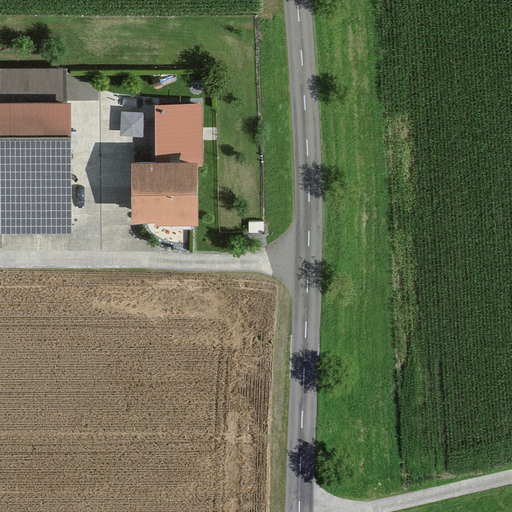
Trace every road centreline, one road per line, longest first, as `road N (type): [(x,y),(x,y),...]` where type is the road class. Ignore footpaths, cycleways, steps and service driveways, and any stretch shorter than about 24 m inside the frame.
road 1 (tertiary): [(297,0),(308,261),(299,511)]
road 2 (track): [(0,261),(308,261)]
road 3 (track): [(361,511),(511,477)]
